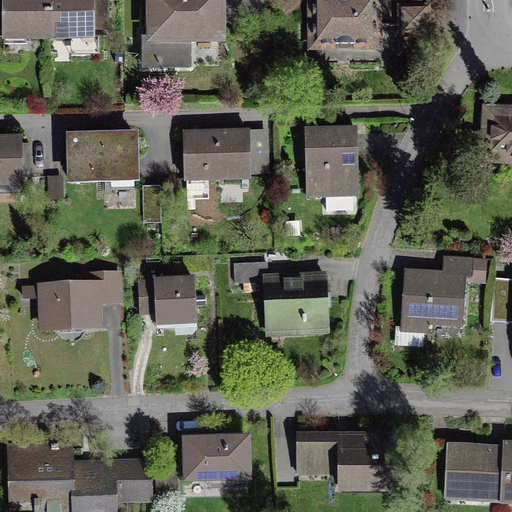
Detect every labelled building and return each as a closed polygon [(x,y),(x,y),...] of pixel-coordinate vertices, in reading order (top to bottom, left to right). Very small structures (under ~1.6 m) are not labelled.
[(0,0),(0,35),(47,36),(47,0),(0,0)] [(47,0),(47,36),(93,36),(93,0),(47,0)] [(220,0),(140,0),(141,60),(187,59),(187,35),(220,35),(220,0)] [(371,0),(317,0),(317,32),(371,32),(371,0)] [(430,1),(396,1),(397,34),(430,34),(430,1)] [(511,118),(493,118),(491,168),(511,168),(511,118)] [(358,133),(306,135),(307,200),(359,199),(358,133)] [(141,136),(68,140),(70,183),(143,180),(141,136)] [(260,137),(190,141),(193,185),(263,181),(260,137)] [(34,143),(0,144),(0,189),(35,188),(34,143)] [(145,186),(148,222),(164,220),(161,185),(145,186)] [(233,296),(257,295),(256,260),(232,260),(233,296)] [(447,281),(410,280),(408,333),(469,335),(471,288),(480,288),(480,269),(448,268),(447,281)] [(92,272),(92,281),(45,281),(45,333),(114,332),(114,306),(127,305),(127,272),(92,272)] [(193,281),(151,283),(153,325),(195,323),(193,281)] [(331,286),(272,289),(275,344),(334,340),(331,286)] [(253,437),(185,438),(185,481),(253,480),(253,437)] [(296,481),(340,480),(340,499),(399,499),(399,437),(339,438),(295,438),(296,481)] [(511,448),(449,444),(445,497),(511,501),(511,448)] [(73,503),(73,511),(117,511),(117,499),(148,495),(148,463),(76,465),(74,449),(7,448),(8,503),(73,503)] [(176,499),(176,469),(159,469),(159,499),(176,499)]
